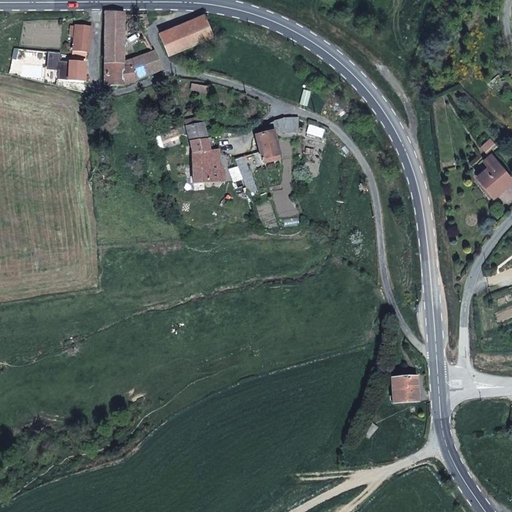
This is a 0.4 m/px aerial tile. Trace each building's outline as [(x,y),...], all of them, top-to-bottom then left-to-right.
[(123,87),(146,77),(144,65),(121,65),(121,61),(122,13),(105,13),(104,86),(123,87)] [(149,24),(146,15),(137,14),(140,26),(149,24)] [(168,54),(212,36),(203,15),(160,34),(168,54)] [(88,53),(91,28),(76,26),(73,51),(86,53),(88,53)] [(154,52),(121,61),(121,65),(144,65),(146,77),(162,70),(154,52)] [(84,76),(85,64),(59,63),(58,81),(84,82),(84,81),(84,76)] [(210,88),(192,84),(191,90),(209,93),(209,92),(212,92),(212,89),(210,88)] [(207,140),(207,139),(204,129),(203,124),(197,118),(185,121),(190,142),(207,140)] [(259,136),(255,137),(258,147),(261,161),(278,156),(273,133),(299,133),(299,118),(284,119),(275,121),(271,124),(268,126),(259,134),(259,136)] [(485,152),(495,143),(490,138),(481,147),(485,152)] [(207,143),(207,140),(190,142),(192,154),(194,184),(224,182),(224,172),(219,161),(209,162),(209,152),(207,143)] [(213,151),(209,152),(209,162),(219,161),(219,151),(213,151)] [(511,181),(490,155),(482,161),(487,167),(476,177),(492,197),(511,181)] [(235,160),(248,194),(257,191),(244,157),(235,160)] [(415,378),(391,380),(392,404),(417,402),(415,378)] [(371,424),(363,434),(368,438),(376,428),(371,424)]
